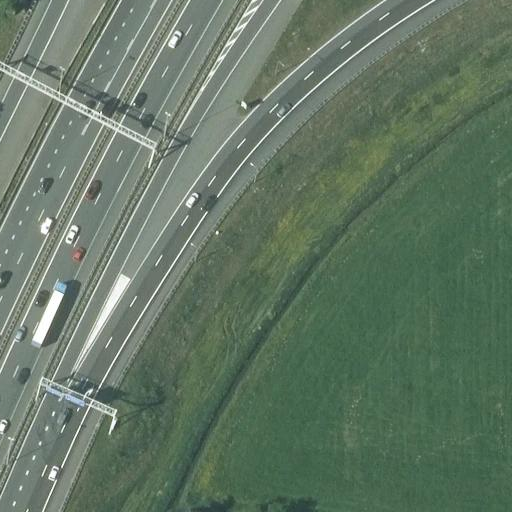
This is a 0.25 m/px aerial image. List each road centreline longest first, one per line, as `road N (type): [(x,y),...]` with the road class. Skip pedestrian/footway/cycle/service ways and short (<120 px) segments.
road 1 (motorway): [(58,402),(244,139),(291,90),(412,0)]
road 2 (motorway): [(0,409),(132,129),(206,0)]
road 3 (motorway): [(58,402),(95,308),(175,153),(272,0)]
road 4 (motorway): [(156,0),(0,301)]
road 5 (motorway): [(58,0),(0,123)]
